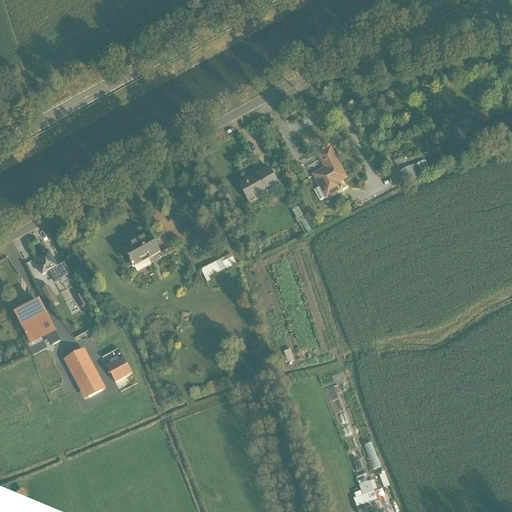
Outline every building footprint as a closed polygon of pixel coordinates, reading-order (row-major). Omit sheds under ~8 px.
[(462,124),(452,126),(457,147),(467,145),(462,124)] [(323,169),(311,175),(325,201),(341,193),(337,185),(347,180),(331,149),(317,157),(323,169)] [(315,160),(306,165),(310,173),(319,168),(315,160)] [(408,187),(423,179),(415,165),(400,173),(408,187)] [(269,170),(238,186),(247,203),(278,186),(269,170)] [(123,250),(133,270),(135,269),(137,273),(152,265),(150,261),(160,255),(150,236),(123,250)] [(58,267),(50,251),(35,258),(39,266),(38,266),(43,276),(50,273),(55,283),(71,274),(65,263),(58,267)] [(201,267),(206,279),(238,267),(234,255),(201,267)] [(33,262),(28,265),(31,271),(37,268),(33,262)] [(49,287),(43,290),(52,308),(59,305),(49,287)] [(77,297),(83,308),(88,305),(82,294),(77,297)] [(39,302),(15,315),(31,345),(43,339),(48,349),(61,342),(39,302)] [(103,358),(108,367),(124,357),(120,349),(103,358)] [(87,352),(65,364),(86,403),(108,392),(87,352)] [(126,362),(109,371),(117,385),(134,376),(126,362)] [(365,499),(356,502),(359,511),(371,511),(368,503),(378,500),(373,485),(362,489),(365,499)]
